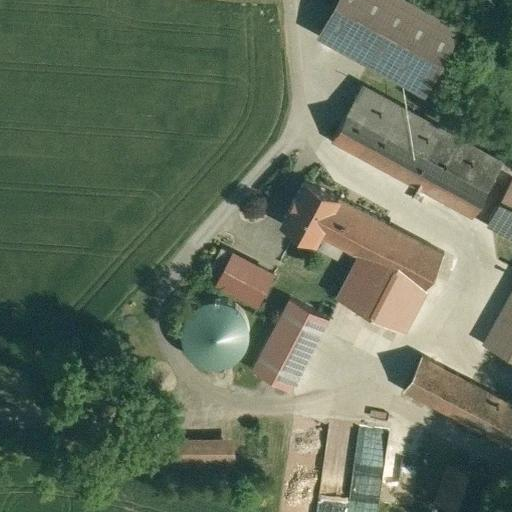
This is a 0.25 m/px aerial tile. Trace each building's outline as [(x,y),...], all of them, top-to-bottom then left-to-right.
[(406,0),(319,0),(302,36),(414,90),(448,20),(406,0)] [(503,161),(362,84),(332,138),(473,215),(503,161)] [(511,178),(488,223),(511,236),(511,178)] [(390,223),(305,179),(296,196),(295,196),(291,204),(283,221),(322,242),(325,236),(361,255),(367,258),(390,223)] [(444,252),(390,223),(367,258),(361,255),(340,295),(404,329),(444,252)] [(274,275),(222,247),(209,271),(219,276),(217,280),(259,303),(274,275)] [(511,295),(486,343),(511,357),(511,295)] [(276,297),(245,373),(288,391),(311,334),(321,338),(329,318),(276,297)] [(186,303),(188,361),(235,360),(234,302),(186,303)] [(511,442),(511,403),(421,356),(405,388),(511,444),(511,442)] [(375,511),(387,430),(330,422),(326,450),(347,453),(345,467),(320,463),(319,472),(292,469),(286,511),(316,511),(319,492),(343,495),(340,511),(375,511)] [(148,476),(228,474),(227,435),(146,438),(148,476)] [(473,511),(486,477),(450,465),(435,504),(457,511),(473,511)]
